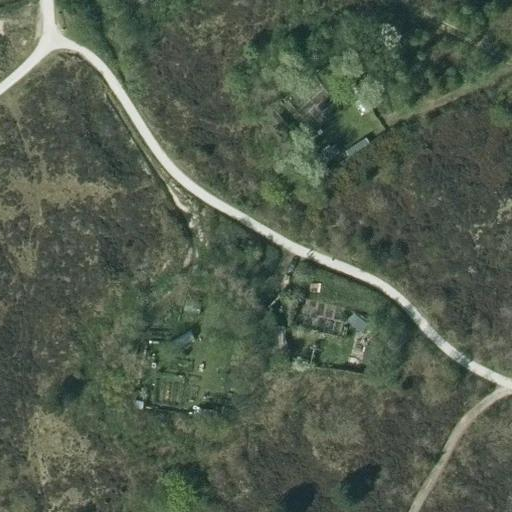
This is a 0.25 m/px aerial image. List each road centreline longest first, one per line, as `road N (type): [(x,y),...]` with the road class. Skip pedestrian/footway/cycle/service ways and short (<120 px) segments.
road 1 (track): [(411,511),(469,417),(510,386)]
road 2 (track): [(511,67),(376,128)]
road 3 (track): [(398,0),(511,58)]
